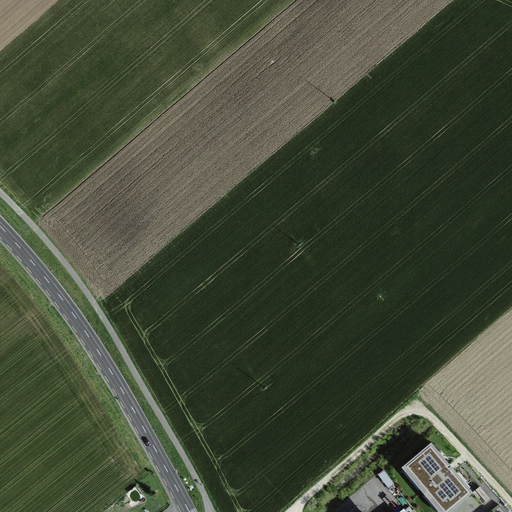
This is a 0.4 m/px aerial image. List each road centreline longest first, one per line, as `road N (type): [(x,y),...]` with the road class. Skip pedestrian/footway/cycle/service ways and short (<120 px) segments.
road 1 (track): [(211,511),(97,308),(0,191)]
road 2 (secondary): [(188,511),(93,341),(0,227)]
road 3 (track): [(511,504),(416,409),(297,511)]
